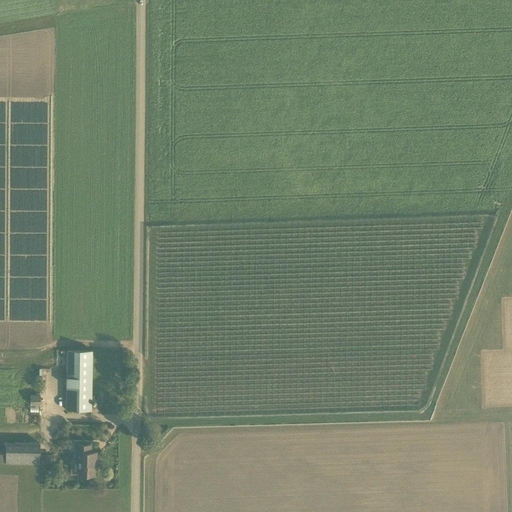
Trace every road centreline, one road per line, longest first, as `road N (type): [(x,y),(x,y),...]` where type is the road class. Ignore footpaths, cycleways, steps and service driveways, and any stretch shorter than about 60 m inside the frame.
road 1 (track): [(134,422),(425,411),(511,179)]
road 2 (unclassified): [(133,511),(137,0)]
